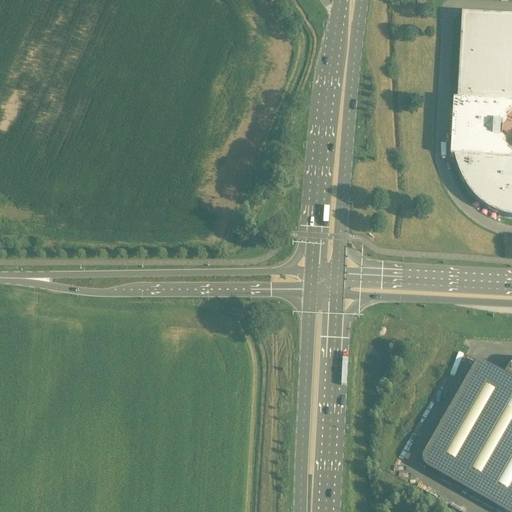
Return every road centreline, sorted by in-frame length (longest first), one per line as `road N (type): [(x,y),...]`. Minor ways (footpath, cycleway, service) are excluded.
road 1 (tertiary): [(20,278),(110,294),(310,291)]
road 2 (tertiary): [(310,271),(20,278)]
road 3 (primary): [(341,0),(310,271)]
road 4 (primary): [(338,250),(360,0)]
road 5 (primary): [(310,291),(300,511)]
road 6 (primary): [(325,511),(336,293)]
road 7 (secondary): [(336,293),(511,304)]
road 8 (secondary): [(511,283),(385,275)]
